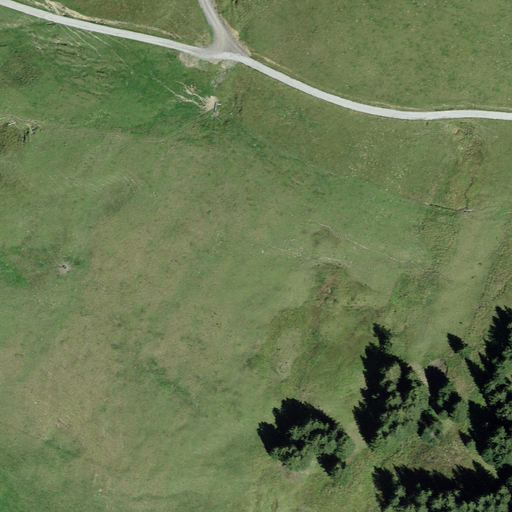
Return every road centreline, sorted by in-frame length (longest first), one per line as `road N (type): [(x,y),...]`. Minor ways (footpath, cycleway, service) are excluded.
road 1 (track): [(234,56),(374,110),(511,116)]
road 2 (track): [(0,0),(234,56)]
